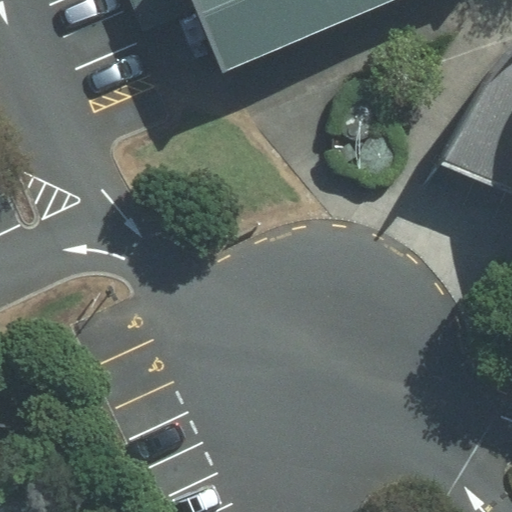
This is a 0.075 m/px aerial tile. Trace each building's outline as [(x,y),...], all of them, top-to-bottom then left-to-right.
[(132,0),(144,28),(183,11),(210,75),(390,0),(132,0)] [(511,42),(507,46),(472,93),(430,164),(473,180),(511,195),(511,42)] [(365,137),(373,129),(379,118),(379,108),(378,100),(373,96),(363,96),(355,97),(347,102),(339,112),(337,125),(339,133),(347,139),(353,141),(365,137)] [(382,135),(371,136),(361,144),(357,151),(356,158),(358,169),(362,176),(369,180),(375,181),(384,177),(392,173),(397,167),(398,158),(398,149),(394,140),(390,136),(382,135)] [(356,155),(347,142),(336,149),(345,162),(356,155)]
